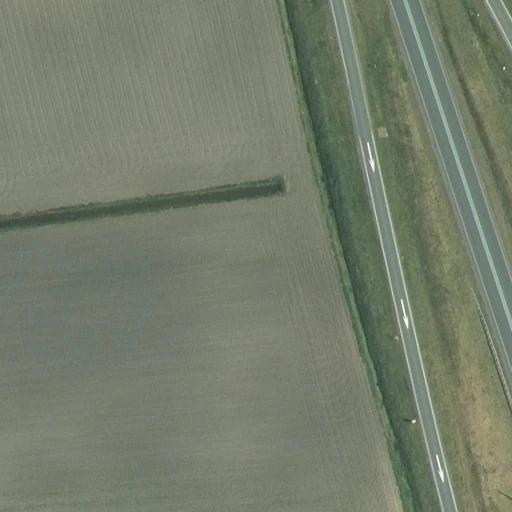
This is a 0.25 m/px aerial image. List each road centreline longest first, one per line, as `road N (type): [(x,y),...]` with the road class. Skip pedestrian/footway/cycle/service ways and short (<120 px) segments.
road 1 (trunk): [(337,0),(449,511)]
road 2 (trunk): [(511,323),(408,0)]
